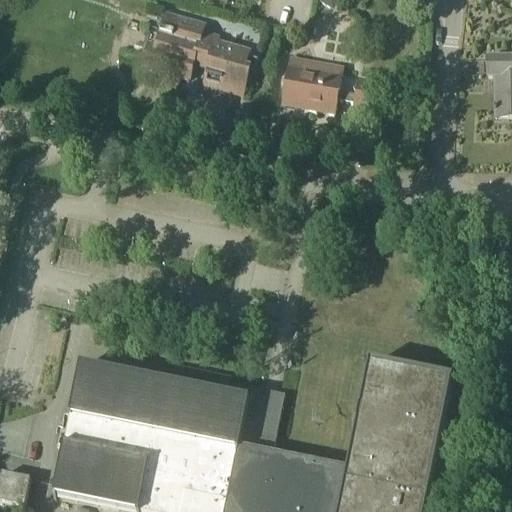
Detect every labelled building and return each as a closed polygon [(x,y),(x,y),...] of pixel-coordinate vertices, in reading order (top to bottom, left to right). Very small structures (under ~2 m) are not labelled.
[(320,0),(318,7),(333,13),(338,0),(320,0)] [(250,54),(218,45),(219,41),(203,36),(206,28),(168,18),(158,52),(150,50),(144,71),(190,84),(195,63),(210,68),(204,88),(243,99),(250,75),(254,76),(258,63),(248,60),(250,54)] [(511,60),(488,61),(488,81),(498,81),(498,94),(495,95),(496,121),(511,120),(511,60)] [(358,98),(339,95),(341,80),(290,71),(284,109),(335,117),(337,103),(356,106),(355,114),(373,117),(379,86),(361,83),(358,98)] [(427,511),(454,384),(370,367),(357,428),(358,429),(349,474),(272,459),(285,398),(252,392),(249,402),(81,368),(53,502),(104,511),(427,511)] [(0,506),(25,511),(31,483),(0,476),(0,490),(1,491),(0,493),(0,506)]
